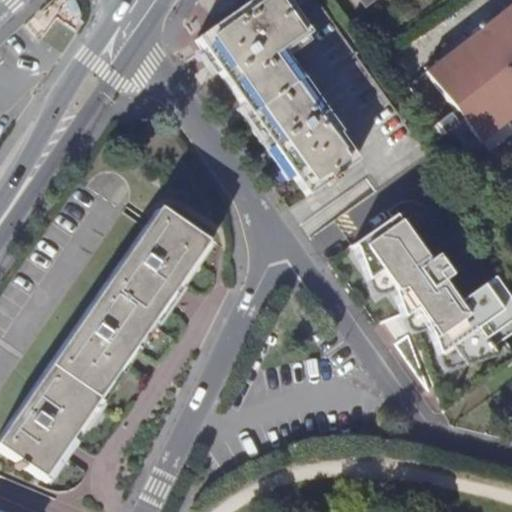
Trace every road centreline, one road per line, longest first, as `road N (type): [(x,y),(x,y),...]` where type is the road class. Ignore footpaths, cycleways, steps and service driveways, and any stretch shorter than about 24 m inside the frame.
road 1 (residential): [(287,249),(441,444),(511,459)]
road 2 (residential): [(287,249),(266,267),(145,511)]
road 3 (residential): [(138,41),(287,249)]
road 4 (primary): [(122,0),(0,198)]
road 5 (primary): [(0,224),(138,41)]
